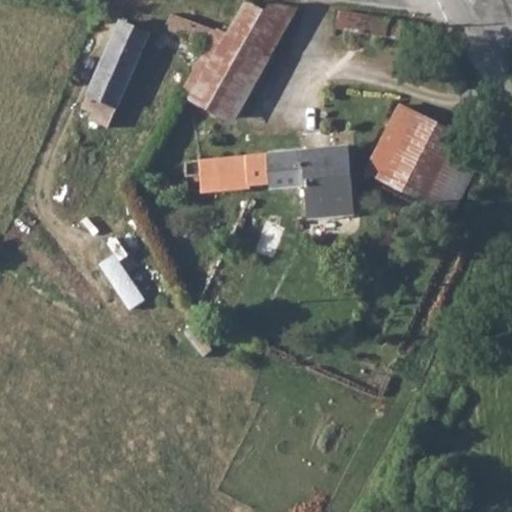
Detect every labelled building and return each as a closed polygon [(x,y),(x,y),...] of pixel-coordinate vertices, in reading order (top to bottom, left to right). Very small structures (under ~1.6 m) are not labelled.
[(241,19),(223,52),(256,70),(259,72),(286,22),(241,19)] [(165,59),(207,81),(223,52),(167,22),(157,38),(173,46),(165,59)] [(125,37),(87,118),(101,125),(97,133),(112,139),(154,51),(125,37)] [(207,81),(190,113),(222,132),(256,70),(223,52),(207,81)] [(396,107),(371,179),(438,201),(462,129),(396,107)] [(181,142),(213,161),(224,143),(190,125),(181,142)] [(337,161),(175,177),(177,193),(180,212),(251,207),(256,215),(260,217),(267,215),(272,205),(293,204),(341,201),(337,161)] [(341,201),(293,204),(297,234),(343,230),(341,201)] [(120,251),(102,262),(132,312),(150,302),(120,251)]
